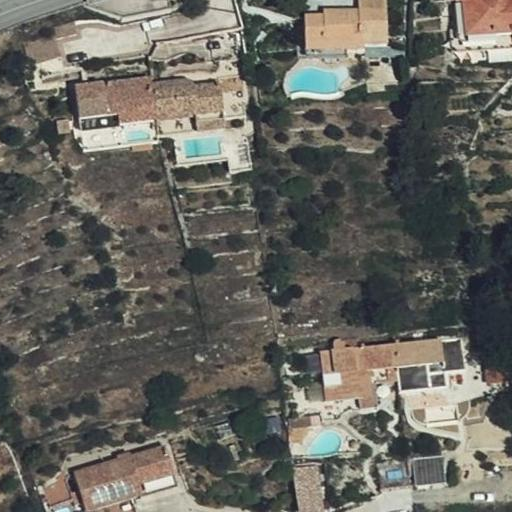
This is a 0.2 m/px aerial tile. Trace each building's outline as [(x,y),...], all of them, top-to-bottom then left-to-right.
[(387,45),(385,0),(358,0),(358,9),(334,10),(334,15),(305,16),(307,54),(366,53),(366,46),(387,45)] [(449,6),(452,52),(511,48),(511,0),(510,0),(508,0),(496,1),(495,0),(453,0),(455,3),(461,5),(449,6)] [(22,46),(29,66),(67,55),(64,40),(84,34),(81,22),(60,28),(62,31),(31,40),(32,43),(22,46)] [(511,48),(452,52),(453,63),(511,59),(511,48)] [(156,122),(152,93),(151,84),(150,77),(73,84),(78,128),(156,122)] [(217,86),(219,96),(241,93),(239,77),(217,80),(217,86)] [(169,91),(152,93),(156,122),(160,142),(224,135),(219,96),(217,86),(194,87),(186,81),(168,82),(169,91)] [(168,82),(151,84),(152,93),(169,91),(168,82)] [(176,151),(179,174),(188,173),(187,165),(184,150),(176,151)] [(228,162),(231,180),(252,177),(249,159),(228,162)] [(447,342),(398,347),(402,384),(403,397),(452,391),(447,342)] [(402,384),(398,347),(324,353),(328,391),(340,390),(342,402),(376,399),(375,387),(402,384)] [(340,390),(328,391),(329,404),(342,402),(340,390)] [(284,401),(270,404),(270,410),(283,409),(284,401)] [(291,427),(294,444),(305,444),(311,435),(311,426),(291,427)] [(179,489),(167,449),(133,458),(132,456),(120,460),(120,462),(76,474),(85,511),(89,511),(140,497),(141,500),(179,489)] [(448,485),(446,457),(418,459),(420,487),(448,485)] [(384,491),(413,489),(410,461),(382,463),(384,491)] [(297,471),(301,511),(323,511),(318,470),(297,471)] [(68,478),(47,480),(49,503),(71,501),(68,478)]
